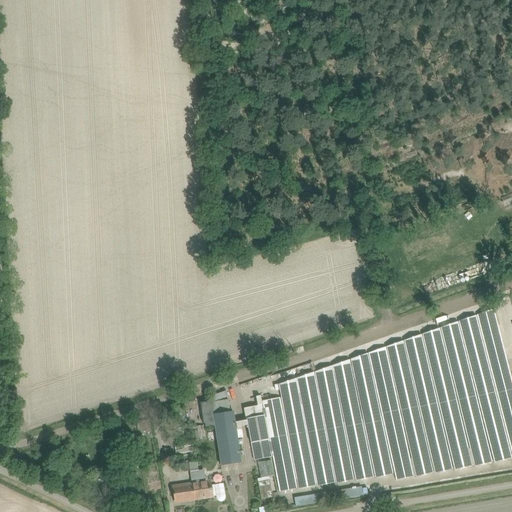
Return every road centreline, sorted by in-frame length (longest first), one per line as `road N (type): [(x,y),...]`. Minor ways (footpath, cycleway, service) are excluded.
road 1 (track): [(0,450),(511,289)]
road 2 (track): [(380,332),(340,0)]
road 3 (unclassified): [(389,511),(511,491)]
